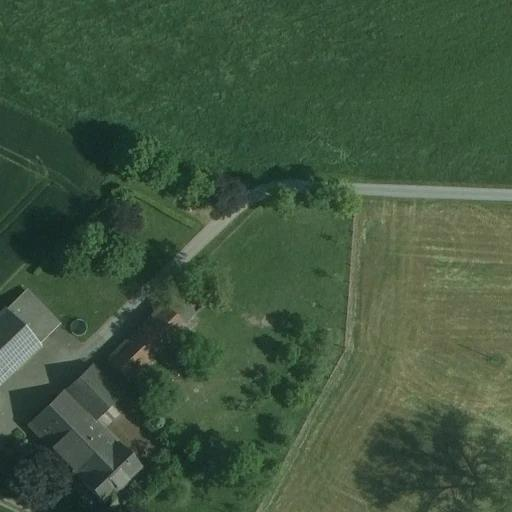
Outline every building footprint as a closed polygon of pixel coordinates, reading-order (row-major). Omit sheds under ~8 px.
[(31,287),(0,318),(0,380),(63,321),(31,287)] [(180,292),(112,355),(132,377),(146,363),(156,352),(164,359),(174,368),(200,342),(191,332),(186,325),(199,312),(180,292)] [(94,364),(62,396),(82,415),(91,423),(121,392),(94,364)] [(62,396),(31,429),(50,446),(82,415),(62,396)] [(82,415),(50,446),(81,478),(114,447),(91,423),(82,415)] [(140,472),(114,447),(81,478),(106,505),(140,472)]
